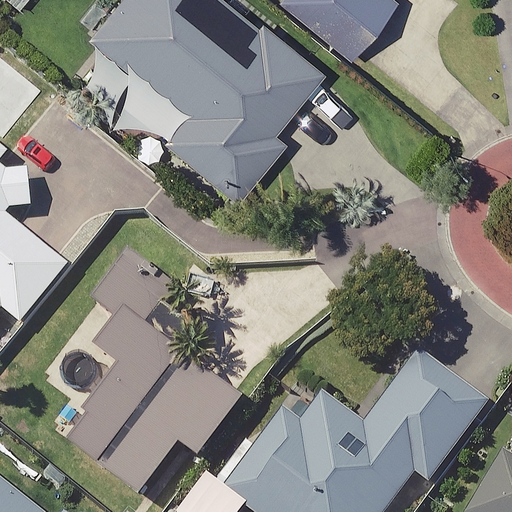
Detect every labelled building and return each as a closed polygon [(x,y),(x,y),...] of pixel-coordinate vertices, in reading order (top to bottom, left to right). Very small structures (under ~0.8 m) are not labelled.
[(126,0),(91,47),(90,91),(166,150),(236,204),(272,157),(262,150),(319,76),(219,0),(126,0)] [(285,0),(351,58),(394,10),(383,0),(285,0)] [(0,322),(2,320),(21,335),(69,274),(18,235),(32,216),(29,178),(0,155),(0,322)] [(175,302),(133,268),(94,315),(119,336),(97,362),(120,381),(66,447),(136,504),(179,452),(197,467),(239,415),(145,338),(175,302)] [(305,435),(276,415),(252,451),(259,456),(227,505),(236,511),(390,511),(412,479),(433,493),(488,409),(418,362),(369,436),(324,407),(305,435)] [(511,511),(511,469),(504,465),(475,511),(511,511)] [(24,511),(0,493),(0,511),(24,511)]
